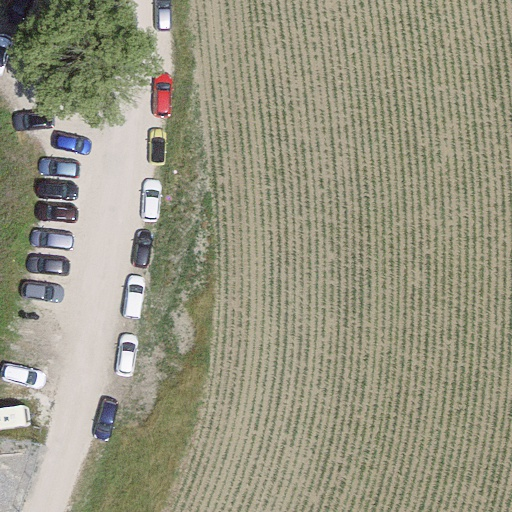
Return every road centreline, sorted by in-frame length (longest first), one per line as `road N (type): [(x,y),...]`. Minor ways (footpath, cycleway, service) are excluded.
road 1 (track): [(36,511),(133,219),(135,0)]
road 2 (track): [(49,0),(14,49),(39,117),(132,193)]
